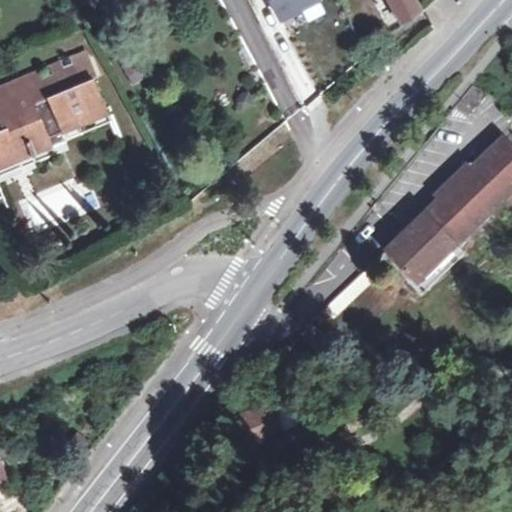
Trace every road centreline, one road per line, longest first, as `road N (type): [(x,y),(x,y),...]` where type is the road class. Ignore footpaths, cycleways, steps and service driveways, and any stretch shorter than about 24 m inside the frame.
road 1 (primary): [(254,294),(373,138),(505,0)]
road 2 (tertiary): [(0,359),(164,290),(215,280),(254,294)]
road 3 (primary): [(93,511),(254,294)]
